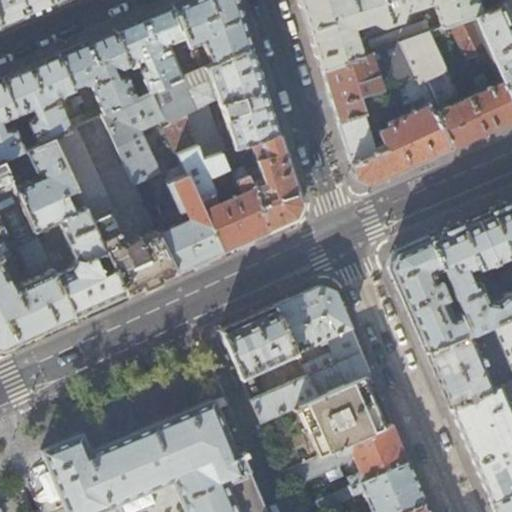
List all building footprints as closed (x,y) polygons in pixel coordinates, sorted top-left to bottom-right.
[(0,0),(0,23),(30,11),(52,2),(50,0),(0,0)] [(233,0),(183,0),(170,6),(185,42),(187,45),(187,47),(201,42),(210,64),(249,47),(233,0)] [(297,0),(320,70),(358,55),(352,36),(361,33),(358,24),(369,20),(378,25),(398,19),(402,10),(431,1),(439,26),(440,25),(448,22),(470,14),(477,11),(473,0),(297,0)] [(511,32),(499,3),(477,11),(470,14),(489,57),(499,79),(511,107),(511,32)] [(185,42),(170,6),(136,21),(113,30),(126,64),(128,67),(135,64),(141,74),(146,87),(138,90),(140,95),(146,94),(172,83),(198,69),(195,65),(181,71),(179,71),(170,47),(185,42)] [(483,59),(489,57),(470,14),(448,22),(466,59),(471,57),(472,59),(481,54),(483,59)] [(511,118),(511,107),(499,79),(487,84),(482,74),(477,76),(472,78),(476,88),(476,89),(459,96),(448,74),(452,71),(452,70),(450,66),(445,68),(428,35),(441,30),(440,25),(439,26),(397,41),(449,147),(483,131),(511,118)] [(126,64),(113,30),(82,44),(56,55),(70,87),(79,83),(90,85),(99,107),(81,115),(84,122),(100,114),(140,95),(138,90),(132,93),(130,92),(120,67),(126,64)] [(355,178),(368,184),(383,177),(430,155),(449,147),(397,41),(358,55),(320,70),(355,178)] [(186,59),(192,57),(191,55),(187,47),(187,45),(182,47),(186,59)] [(276,133),(249,47),(210,64),(205,66),(198,69),(172,83),(183,117),(193,150),(197,161),(217,154),(219,153),(204,105),(215,98),(225,127),(224,128),(220,129),(221,133),(222,134),(227,133),(232,148),(276,133)] [(198,69),(205,66),(199,52),(191,55),(192,57),(195,65),(198,69)] [(70,87),(56,55),(28,67),(0,78),(15,114),(24,110),(24,111),(34,136),(26,140),(29,146),(49,137),(74,126),(84,122),(81,115),(65,122),(63,121),(55,102),(63,93),(70,90),(70,87)] [(15,114),(0,78),(0,159),(6,157),(23,149),(29,146),(26,140),(19,143),(12,127),(9,126),(6,119),(15,114)] [(183,117),(172,83),(146,94),(158,118),(168,126),(183,117)] [(158,118),(146,94),(140,95),(100,114),(132,182),(134,182),(156,172),(136,128),(158,118)] [(172,155),(193,150),(183,117),(168,126),(160,129),(172,155)] [(107,211),(113,209),(74,126),(49,137),(73,189),(82,208),(123,295),(151,282),(174,272),(155,233),(153,228),(124,241),(116,239),(113,233),(117,231),(107,211)] [(264,231),(294,218),(296,212),(300,204),(276,133),(232,148),(231,149),(238,166),(246,183),(264,231)] [(123,295),(82,208),(71,212),(63,195),(73,189),(49,137),(29,146),(23,149),(32,169),(37,170),(39,175),(29,180),(24,178),(20,181),(15,171),(11,169),(6,157),(0,159),(0,162),(31,229),(54,219),(72,258),(67,266),(62,268),(54,252),(50,251),(47,253),(42,240),(37,242),(72,318),(82,314),(107,302),(123,295)] [(241,241),(264,231),(246,183),(238,166),(233,169),(229,179),(235,194),(211,204),(207,195),(210,194),(203,178),(222,171),(217,154),(197,161),(193,150),(172,155),(178,167),(219,252),(241,241)] [(31,229),(0,162),(0,254),(18,246),(35,239),(31,229)] [(193,263),(219,252),(178,167),(168,172),(163,183),(175,211),(176,212),(182,210),(186,219),(155,233),(174,272),(193,263)] [(511,291),(508,292),(503,294),(511,312),(511,199),(491,209),(473,217),(492,264),(506,258),(508,256),(508,252),(511,251),(511,250),(511,291)] [(493,302),(485,301),(478,284),(476,283),(475,283),(473,283),(469,285),(463,272),(474,268),(476,270),(479,270),(492,264),(473,217),(446,229),(427,237),(441,269),(459,311),(468,332),(481,327),(489,324),(511,313),(511,312),(503,294),(498,297),(495,299),(493,302)] [(468,332),(459,311),(448,315),(441,299),(443,298),(438,288),(436,282),(433,282),(430,274),(441,269),(427,237),(409,245),(393,252),(387,266),(424,351),(468,332)] [(18,246),(31,276),(9,285),(0,264),(0,350),(30,337),(72,318),(37,242),(35,239),(18,246)] [(359,377),(368,373),(341,310),(333,291),(319,285),(298,294),(272,305),(294,352),(319,340),(321,346),(327,343),(331,353),(301,366),(315,396),(359,377)] [(294,352),(272,305),(246,317),(219,329),(258,421),(315,396),(301,366),(294,352)] [(511,313),(489,324),(511,377),(511,313)] [(484,335),(481,327),(468,332),(424,351),(448,407),(490,389),(474,353),(482,349),(477,338),(484,335)] [(364,387),(359,377),(315,396),(258,421),(280,472),(288,469),(390,424),(373,385),(372,384),(370,384),(364,387)] [(489,501),(511,491),(511,426),(501,401),(506,399),(507,402),(511,400),(511,379),(490,389),(448,407),(489,501)] [(79,433),(39,450),(51,476),(64,508),(65,511),(89,511),(101,507),(141,490),(163,481),(170,478),(184,511),(265,511),(240,451),(234,453),(233,451),(232,451),(210,399),(145,427),(87,451),(79,433)] [(405,461),(390,424),(288,469),(296,485),(345,464),(350,475),(345,478),(348,485),(405,461)] [(399,511),(423,502),(405,461),(348,485),(315,500),(320,510),(350,497),(351,493),(361,488),(371,511),(399,511)] [(296,485),(288,469),(280,472),(288,488),(296,485)] [(511,511),(511,491),(489,501),(493,511),(511,511)] [(427,511),(423,502),(399,511),(427,511)]
